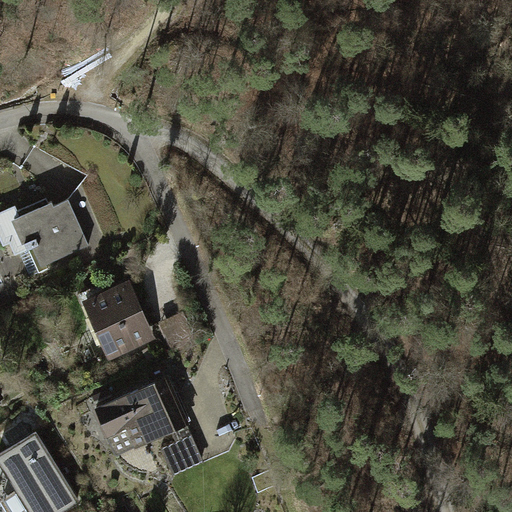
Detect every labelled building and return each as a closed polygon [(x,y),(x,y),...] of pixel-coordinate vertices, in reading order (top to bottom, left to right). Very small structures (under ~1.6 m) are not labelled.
[(55,203),(16,221),(26,244),(29,243),(42,272),(94,249),(73,202),(58,208),(55,203)] [(133,278),(84,299),(110,358),(158,338),(133,278)] [(99,410),(120,458),(175,434),(180,444),(166,451),(178,479),(210,465),(192,426),(195,425),(173,376),(99,410)] [(0,388),(0,409),(11,402),(0,388)] [(25,487),(5,500),(12,511),(64,511),(79,504),(37,435),(5,455),(25,487)]
